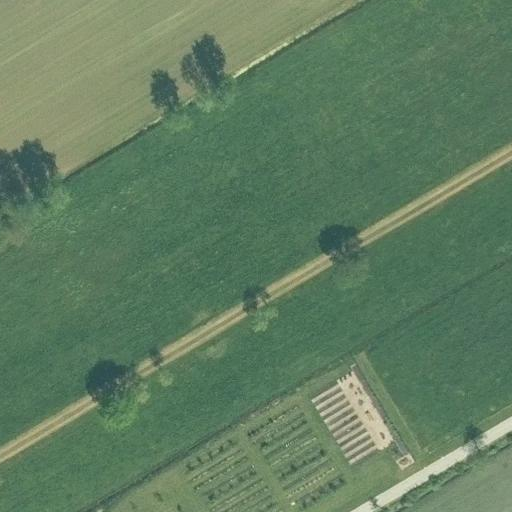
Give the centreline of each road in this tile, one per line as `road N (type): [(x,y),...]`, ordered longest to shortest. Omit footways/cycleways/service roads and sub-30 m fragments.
road 1 (track): [(0,457),(511,150)]
road 2 (track): [(365,511),(511,425)]
